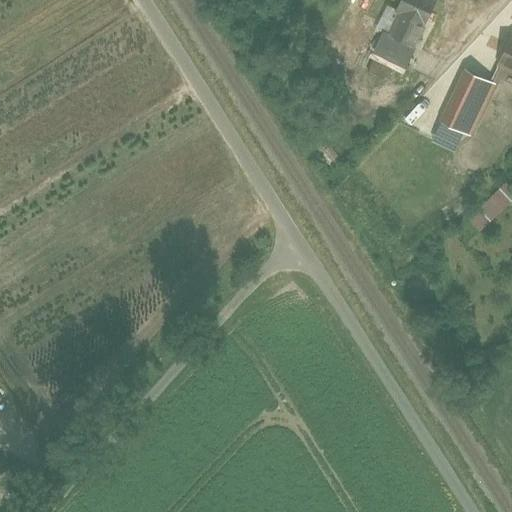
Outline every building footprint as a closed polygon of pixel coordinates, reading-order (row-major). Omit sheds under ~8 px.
[(444,0),(408,0),(404,10),(411,13),(435,23),(444,0)] [(435,23),(411,13),(401,35),(421,43),(425,45),(435,23)] [(389,30),(380,50),(412,64),(421,43),(401,35),(389,30)] [(503,85),(472,70),(448,116),(480,132),(503,85)] [(442,111),(422,112),(422,125),(443,124),(442,111)] [(511,179),(474,216),(486,230),(511,205),(511,179)]
